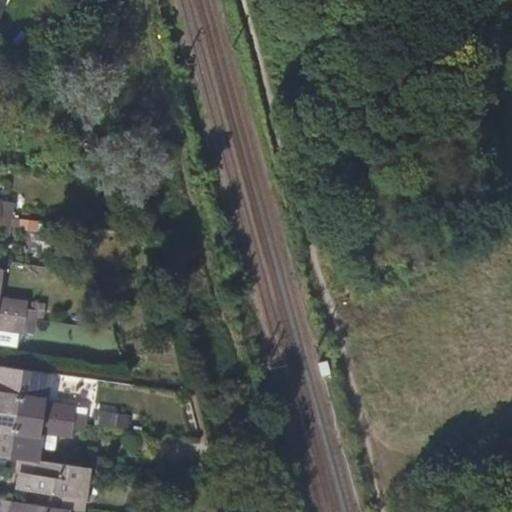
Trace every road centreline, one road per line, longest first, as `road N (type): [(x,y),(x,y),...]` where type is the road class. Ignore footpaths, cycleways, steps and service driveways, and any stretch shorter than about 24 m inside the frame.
road 1 (track): [(244,0),(383,511)]
road 2 (track): [(511,445),(378,490)]
